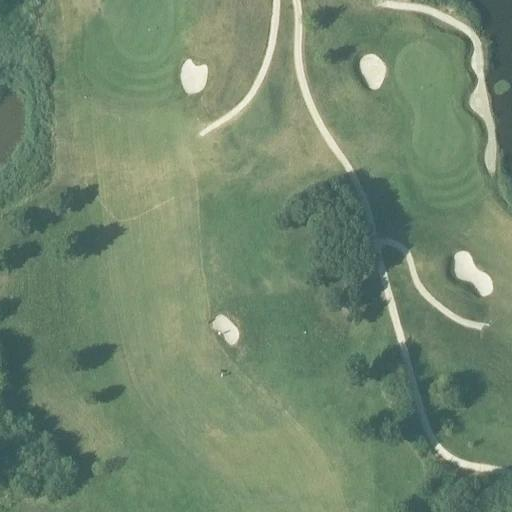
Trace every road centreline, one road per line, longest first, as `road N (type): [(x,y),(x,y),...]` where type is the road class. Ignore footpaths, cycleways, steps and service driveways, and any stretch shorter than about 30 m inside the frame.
road 1 (track): [(294,0),(298,74),(365,204),(427,433),(450,460),(511,474)]
road 2 (track): [(201,135),(241,105),(261,74),(274,0)]
road 3 (track): [(375,245),(403,250),(425,295),(463,324),(482,326)]
